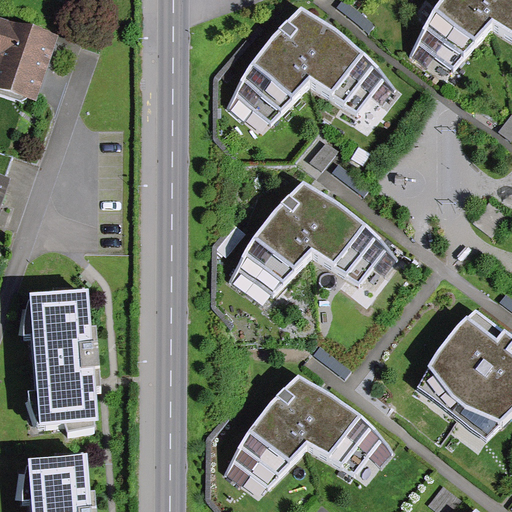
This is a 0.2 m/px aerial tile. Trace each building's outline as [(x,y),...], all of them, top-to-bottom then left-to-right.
[(511,0),(450,0),(450,1),(409,58),(445,83),(494,33),(511,45),(511,0)] [(362,57),(302,15),(267,54),(227,111),(263,136),(312,86),(367,125),(395,88),(362,57)] [(54,42),(3,25),(0,32),(0,58),(0,85),(35,97),(54,42)] [(327,167),(341,149),(330,140),(315,158),(327,167)] [(0,215),(10,187),(0,183),(0,215)] [(364,233),(304,191),(269,230),(229,286),(265,311),(314,262),(369,301),(397,264),(364,233)] [(91,303),(34,308),(45,435),(102,430),(91,303)] [(511,422),(511,347),(474,319),(417,395),(491,450),(511,422)] [(358,426),(298,385),(263,423),(222,480),(259,505),(308,455),(363,494),(391,458),(358,426)] [(92,511),(88,465),(32,470),(36,511),(92,511)]
